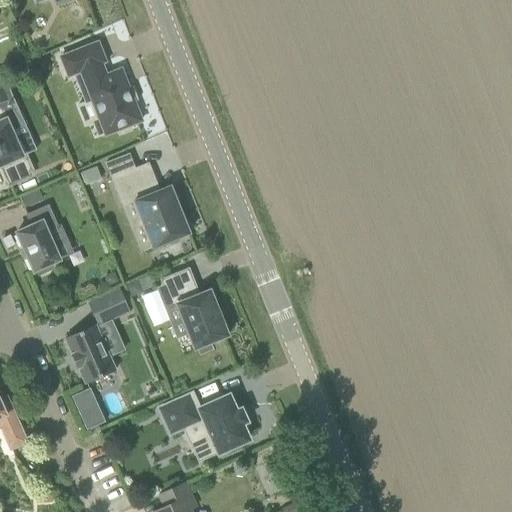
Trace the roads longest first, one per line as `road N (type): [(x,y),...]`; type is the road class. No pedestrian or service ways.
road 1 (tertiary): [(360,511),(159,0)]
road 2 (residential): [(19,333),(100,508)]
